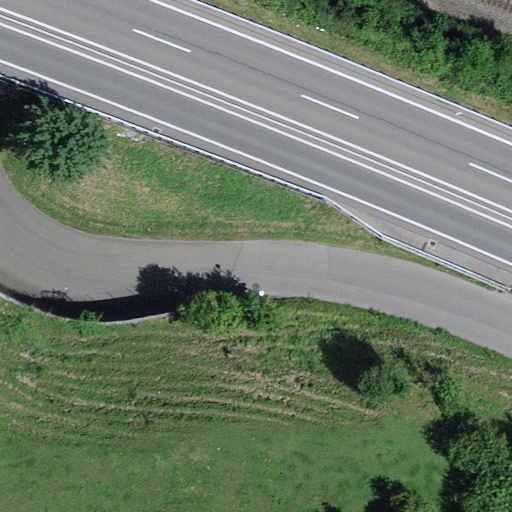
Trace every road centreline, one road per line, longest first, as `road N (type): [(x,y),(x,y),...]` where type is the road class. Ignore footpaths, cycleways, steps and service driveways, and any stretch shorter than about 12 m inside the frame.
road 1 (trunk): [(0,41),(511,243)]
road 2 (residential): [(0,225),(47,255),(91,264),(362,277),(511,333)]
road 3 (trunk): [(511,181),(55,0)]
